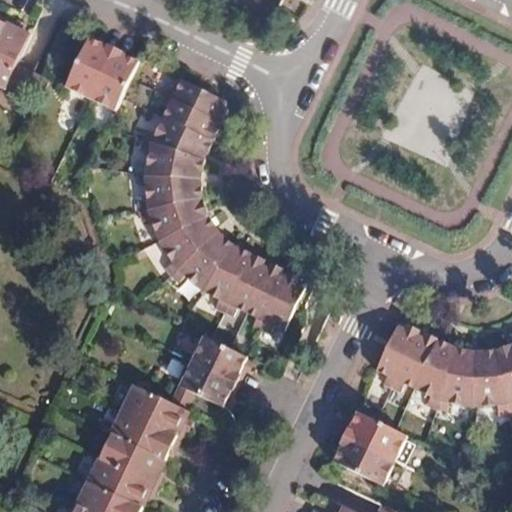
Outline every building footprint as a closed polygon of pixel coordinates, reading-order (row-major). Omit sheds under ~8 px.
[(0,90),(3,92),(19,99),(30,77),(14,69),(28,38),(23,35),(26,30),(6,20),(0,17),(0,90)] [(113,49),(88,37),(65,86),(89,98),(114,109),(120,96),(129,78),(138,60),(113,49)] [(140,222),(149,220),(155,240),(167,259),(159,264),(166,275),(176,282),(184,275),(201,288),(203,289),(217,296),(213,305),(222,309),(232,314),(237,306),(244,309),(253,314),(249,322),(257,327),(267,332),(271,322),(283,329),(294,304),(305,283),(297,279),(299,274),(289,270),(271,261),(243,247),(234,242),(223,235),(216,228),(208,215),(203,202),(198,184),(202,162),(203,154),(209,141),(216,126),(226,107),(221,104),(224,99),(203,89),(180,79),(175,88),(166,84),(161,94),(157,101),(166,106),(161,117),(155,129),(145,124),(139,136),(137,147),(146,149),(143,172),(145,197),(136,199),(137,211),(140,222)] [(404,330),(398,328),(391,343),(377,371),(388,375),(384,386),(393,390),(401,394),(406,384),(416,389),(429,396),(424,406),(435,411),(446,413),(449,404),(471,407),(497,405),(499,415),(510,413),(511,412),(511,343),(511,344),(495,348),(481,351),(462,349),(446,343),(422,331),(406,324),(404,330)] [(200,333),(188,358),(176,383),(174,382),(165,400),(182,409),(186,401),(191,391),(219,404),(225,392),(239,364),(244,354),(227,346),(208,337),(200,333)] [(96,446),(93,453),(90,458),(93,467),(87,480),(80,493),(72,495),(70,501),(68,505),(70,511),(138,511),(141,507),(148,494),(153,496),(158,484),(164,473),(159,471),(164,460),(170,447),(175,449),(180,439),(185,428),(180,425),(187,411),(182,409),(165,400),(133,384),(126,398),(118,400),(114,407),(112,412),(115,421),(109,433),(104,445),(96,446)] [(354,419),(346,436),(339,450),(334,460),(383,485),(394,460),(406,435),(391,428),(374,419),(358,412),(354,419)] [(335,511),(397,511),(379,503),(375,511),(355,511),(346,508),(343,511),(340,511),(336,510),(335,511)]
